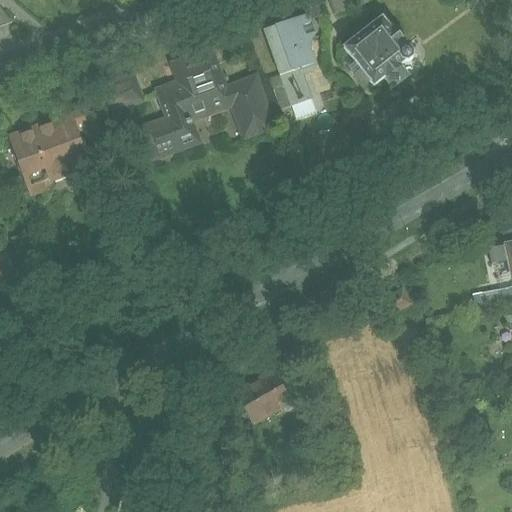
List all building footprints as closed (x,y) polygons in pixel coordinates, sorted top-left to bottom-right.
[(274,62),(262,66),(274,98),(308,85),(299,62),(313,57),(295,7),(259,20),(274,62)] [(408,47),(383,14),(343,45),(373,85),(386,76),(393,86),(412,72),(404,62),(407,60),(412,61),(416,57),(417,52),(414,48),(408,47)] [(206,35),(164,49),(171,69),(150,76),(160,105),(133,114),(145,150),(197,132),(190,111),(227,98),(237,127),(271,115),(252,60),(219,71),(206,35)] [(47,107),(2,124),(24,186),(87,163),(73,124),(94,116),(83,88),(45,102),(47,107)] [(511,237),(483,243),(486,259),(502,256),(505,271),(511,269),(511,237)] [(30,238),(0,247),(0,257),(4,269),(36,259),(30,238)] [(492,303),(511,299),(511,276),(488,282),(492,303)] [(407,290),(381,298),(385,314),(412,306),(407,290)] [(236,395),(252,424),(290,402),(273,373),(236,395)]
